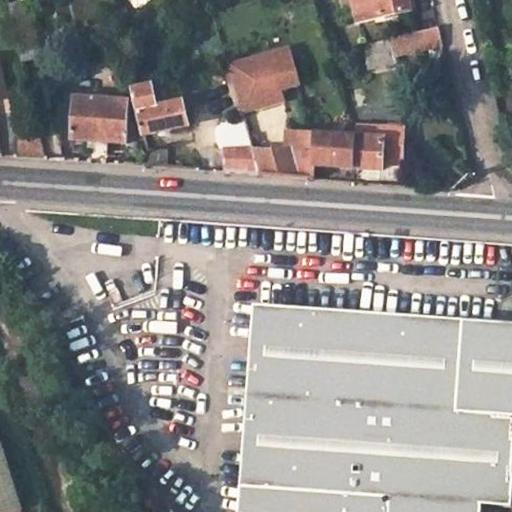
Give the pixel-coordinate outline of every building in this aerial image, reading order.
[(409,0),(353,0),(358,21),(411,9),(409,0)] [(21,57),(37,54),(30,24),(14,27),(21,57)] [(366,40),(371,63),(395,58),(393,47),(442,37),(439,24),(366,40)] [(269,57),(281,102),(302,95),(289,51),(269,57)] [(289,128),(281,102),(269,57),(229,67),(249,136),(260,172),(309,175),(315,176),(316,162),(354,165),(356,133),(289,128)] [(191,123),(186,101),(160,106),(154,84),(134,88),(144,133),(191,123)] [(79,94),(74,135),(125,140),(130,100),(79,94)] [(362,126),(361,134),(373,135),(374,127),(362,126)] [(356,133),(354,165),(383,167),(387,128),(374,127),(373,135),(361,134),(356,133)] [(260,172),(249,136),(226,135),(224,169),(260,172)] [(149,151),(151,164),(167,165),(168,153),(149,151)] [(511,320),(253,303),(241,444),(388,459),(386,495),(384,511),(485,511),(486,501),(511,502),(511,320)] [(0,511),(14,511),(22,510),(1,443),(0,443),(0,511)] [(388,459),(241,444),(239,483),(386,495),(388,459)] [(384,511),(386,495),(239,483),(235,511),(384,511)]
